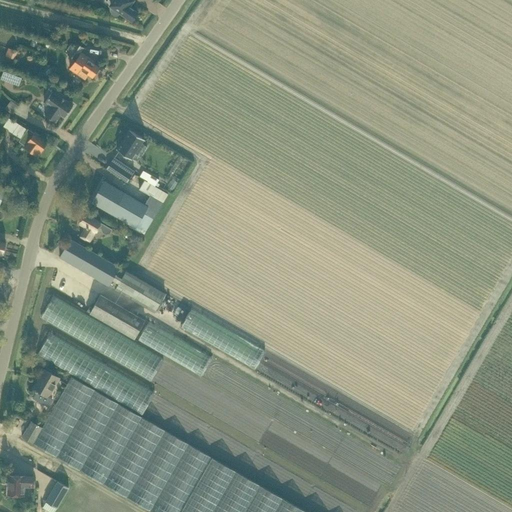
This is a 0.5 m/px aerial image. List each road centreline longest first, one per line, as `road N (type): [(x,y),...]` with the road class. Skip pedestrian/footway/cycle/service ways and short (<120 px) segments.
road 1 (unclassified): [(0,375),(52,186),(180,0)]
road 2 (track): [(0,0),(150,42)]
